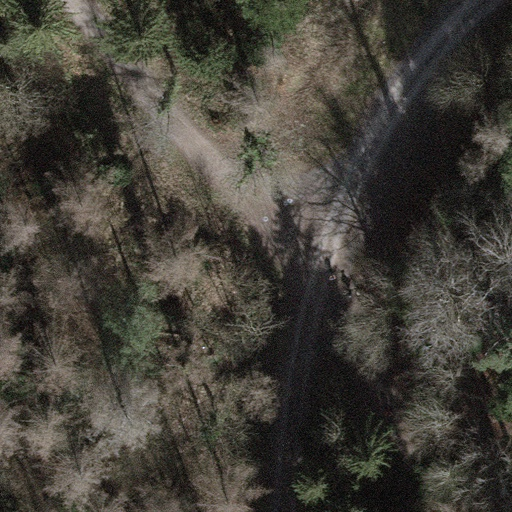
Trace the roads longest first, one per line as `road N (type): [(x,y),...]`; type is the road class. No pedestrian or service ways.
road 1 (track): [(452,511),(359,333),(191,144),(85,0)]
road 2 (track): [(283,511),(313,277),(348,172),(410,78),(489,0)]
